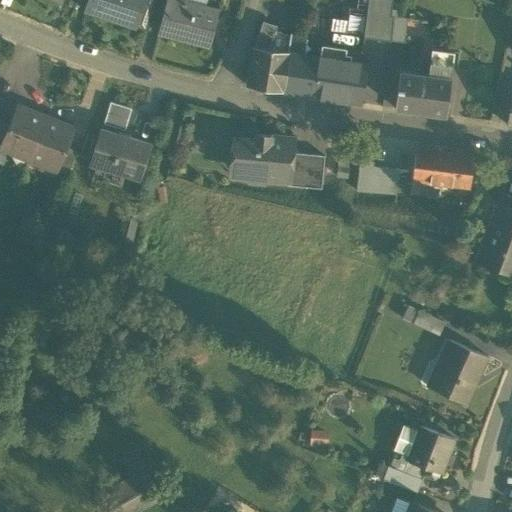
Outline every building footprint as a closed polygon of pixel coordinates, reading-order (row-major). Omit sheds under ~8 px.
[(89,0),(86,12),(135,28),(143,0),(89,0)] [(143,0),(135,28),(146,31),(155,0),(143,0)] [(167,0),(159,32),(208,46),(218,10),(204,6),(185,1),(185,0),(167,0)] [(368,0),(367,14),(381,16),(391,17),(392,0),(368,0)] [(364,38),(378,40),(381,16),(367,14),(364,38)] [(391,17),(381,16),(378,40),(390,41),(393,17),(391,17)] [(407,19),(393,17),(390,41),(404,43),(407,19)] [(263,23),(255,48),(270,50),(275,32),(277,27),(263,23)] [(275,32),(270,50),(287,53),(290,36),(275,32)] [(287,53),(304,56),(307,39),(290,34),(290,36),(287,53)] [(321,47),(319,58),(344,62),(346,51),(321,47)] [(281,92),(287,53),(270,50),(255,48),(248,87),(281,92)] [(436,78),(449,79),(452,55),(434,52),(433,62),(439,62),(436,78)] [(304,56),(287,53),(281,92),(358,104),(365,65),(344,62),(319,58),(304,56)] [(394,108),(444,115),(444,113),(449,79),(436,78),(399,72),(394,108)] [(103,124),(124,131),(131,109),(110,102),(103,124)] [(2,144),(30,155),(45,118),(17,107),(10,125),(2,144)] [(73,130),(45,118),(30,155),(57,167),(65,147),(73,130)] [(10,125),(0,120),(0,148),(2,144),(10,125)] [(89,165),(140,180),(151,145),(100,129),(89,165)] [(248,179),(266,181),(266,177),(288,179),(289,180),(292,153),(293,142),(270,140),(270,136),(256,134),(255,142),(238,140),(237,145),(233,148),(232,160),(235,164),(249,166),(248,179)] [(2,144),(0,148),(56,171),(57,167),(30,155),(2,144)] [(56,171),(67,176),(77,152),(65,147),(57,167),(56,171)] [(412,180),(469,186),(473,155),(416,149),(412,180)] [(287,186),(321,189),(324,157),(292,153),(289,180),(288,179),(287,186)] [(357,192),(370,193),(373,168),(373,162),(360,161),(358,179),(360,179),(359,191),(357,191),(357,192)] [(234,178),(248,179),(249,166),(235,164),(234,178)] [(398,171),(373,168),(370,193),(396,196),(398,171)] [(467,219),(489,228),(498,205),(480,195),(467,219)] [(477,260),(511,273),(511,210),(498,205),(489,228),(487,232),(492,233),(482,259),(478,257),(477,260)] [(487,232),(478,257),(482,259),(492,233),(487,232)] [(442,298),(430,291),(423,304),(435,310),(442,298)] [(402,317),(412,322),(418,309),(408,305),(402,317)] [(412,322),(439,334),(445,321),(418,309),(412,322)] [(431,387),(463,401),(477,370),(480,372),(487,355),(449,338),(441,354),(445,356),(431,387)] [(427,385),(431,387),(445,356),(441,354),(427,385)] [(401,453),(408,456),(418,429),(403,424),(392,450),(401,453)] [(406,459),(407,459),(439,472),(441,472),(454,438),(419,425),(418,429),(408,456),(406,459)] [(328,429),(310,429),(310,444),(328,445),(328,429)] [(392,456),(389,465),(403,471),(407,459),(406,459),(408,456),(401,453),(399,457),(397,458),(392,456)] [(438,475),(439,472),(407,459),(403,471),(421,478),(423,474),(433,478),(438,475)] [(383,478),(417,491),(421,478),(403,471),(389,465),(388,465),(383,478)] [(101,495),(110,511),(134,511),(160,498),(144,471),(101,495)] [(410,511),(414,503),(395,496),(389,511),(410,511)] [(437,511),(414,503),(410,511),(437,511)]
